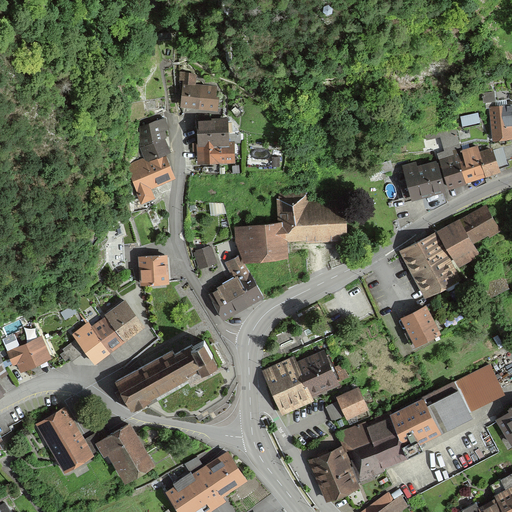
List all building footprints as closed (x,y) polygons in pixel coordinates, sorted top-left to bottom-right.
[(180,105),(199,107),(201,87),(190,85),(192,74),(184,73),(183,85),(182,85),(180,105)] [(215,88),(201,87),(199,107),(216,109),(217,98),(214,97),(215,88)] [(508,124),(511,123),(511,104),(490,107),(494,139),(509,137),(508,124)] [(463,124),(479,120),(477,111),(460,115),(463,124)] [(227,143),(227,133),(238,133),(237,130),(229,121),(224,121),(208,121),(208,115),(198,115),(199,144),(227,143)] [(166,129),(164,119),(156,120),(140,127),(140,146),(144,158),(145,162),(162,156),(161,153),(166,151),(161,139),(159,130),(166,129)] [(239,133),(238,133),(227,133),(227,143),(199,144),(190,144),(190,151),(199,151),(200,162),(233,160),(232,153),(240,153),(239,133)] [(443,147),(457,143),(455,134),(440,138),(443,147)] [(490,151),(479,155),(485,174),(498,170),(495,162),(506,158),(506,160),(511,158),(511,147),(511,145),(502,148),(502,147),(490,151)] [(459,161),(464,159),(462,153),(461,149),(452,151),(453,158),(439,162),(447,186),(465,180),(459,161)] [(485,175),(485,174),(479,155),(478,155),(476,149),(462,153),(464,159),(459,161),(465,180),(485,175)] [(162,156),(145,162),(144,158),(126,166),(141,202),(152,197),(145,181),(153,178),(155,183),(172,176),(163,155),(162,156)] [(270,166),(278,166),(279,157),(271,156),(270,166)] [(403,199),(442,188),(436,167),(414,172),(413,168),(415,167),(415,164),(403,167),(406,179),(398,181),(403,199)] [(282,238),(345,235),(344,200),(308,200),(307,191),(278,193),(280,222),(235,227),(236,245),(242,260),(283,256),(282,238)] [(212,203),(213,213),(223,213),(223,202),(212,203)] [(498,229),(486,208),(476,213),(475,213),(438,234),(454,261),(475,249),(471,242),(486,233),(487,235),(498,229)] [(425,294),(457,278),(446,257),(447,257),(433,233),(401,250),(425,294)] [(199,267),(214,262),(209,248),(194,253),(199,267)] [(142,284),(165,283),(163,255),(140,257),(142,284)] [(243,306),(251,302),(261,295),(249,273),(248,274),(239,257),(229,263),(232,269),(230,271),(232,275),(235,281),(238,279),(244,290),(236,295),(243,306)] [(507,288),(496,265),(479,273),(491,296),(507,288)] [(209,295),(221,318),(243,306),(236,295),(244,290),(238,279),(235,281),(224,287),(222,284),(217,288),(218,290),(209,295)] [(108,318),(122,338),(123,338),(141,325),(126,304),(108,318)] [(106,349),(122,338),(108,318),(104,321),(93,305),(80,314),(88,326),(106,349)] [(61,313),(64,319),(75,312),(71,307),(61,313)] [(416,343),(436,333),(423,308),(403,318),(416,343)] [(107,350),(106,349),(88,326),(74,336),(93,360),(107,350)] [(49,357),(40,337),(7,352),(13,363),(17,362),(21,370),(49,357)] [(172,351),(171,350),(114,381),(130,410),(132,409),(133,410),(142,405),(150,400),(150,399),(186,378),(189,382),(200,376),(201,377),(217,369),(210,356),(211,356),(203,341),(192,347),(190,345),(179,351),(177,348),(172,351)] [(70,361),(78,355),(69,344),(62,349),(63,351),(59,354),(64,360),(68,357),(70,361)] [(338,382),(337,381),(345,377),(340,365),(332,369),(324,352),(296,364),(293,357),(262,371),(278,406),(309,392),(310,394),(338,382)] [(422,399),(437,429),(468,414),(465,408),(501,390),(489,365),(435,391),(434,390),(421,397),(422,399)] [(337,398),(345,417),(366,407),(358,389),(337,398)] [(437,429),(422,399),(391,414),(390,411),(374,418),(375,421),(366,424),(365,422),(364,422),(367,430),(369,434),(375,449),(381,465),(407,455),(421,448),(418,440),(438,430),(437,429)] [(511,406),(507,409),(509,412),(497,419),(511,444),(511,443),(511,406)] [(90,455),(63,409),(37,424),(65,470),(90,455)] [(343,447),(349,459),(350,459),(374,450),(375,449),(369,434),(367,430),(364,422),(336,433),(342,447),(343,447)] [(128,477),(151,464),(127,424),(96,442),(104,455),(111,451),(117,460),(113,462),(117,469),(121,467),(128,477)] [(340,448),(310,461),(325,496),(355,483),(355,482),(348,467),(340,448)] [(350,459),(352,466),(348,467),(355,482),(373,475),(371,469),(381,465),(375,449),(374,450),(350,459)] [(222,495),(226,492),(225,489),(243,477),(229,454),(173,489),(188,511),(219,492),(222,495)] [(511,511),(511,472),(500,479),(502,485),(492,490),(497,500),(479,510),(480,511),(511,511)] [(388,491),(359,511),(374,511),(394,498),(388,491)] [(396,511),(405,506),(399,497),(393,501),(392,500),(375,511),(396,511)] [(0,511),(9,511),(4,503),(0,505),(0,511)]
